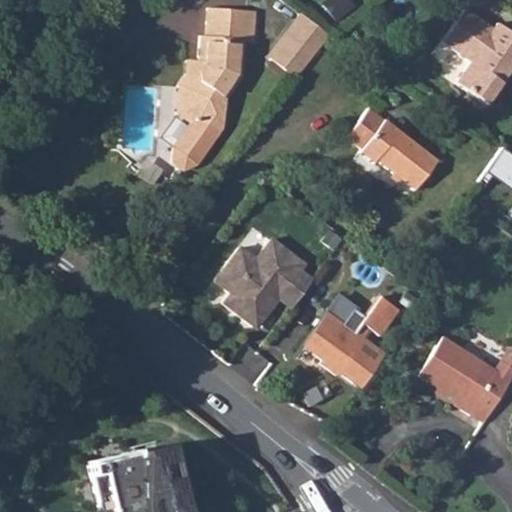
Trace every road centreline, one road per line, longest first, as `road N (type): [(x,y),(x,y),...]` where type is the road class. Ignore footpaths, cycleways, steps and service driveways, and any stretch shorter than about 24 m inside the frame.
road 1 (tertiary): [(0,231),(272,434),(344,511)]
road 2 (unknown): [(142,334),(273,149),(359,98)]
